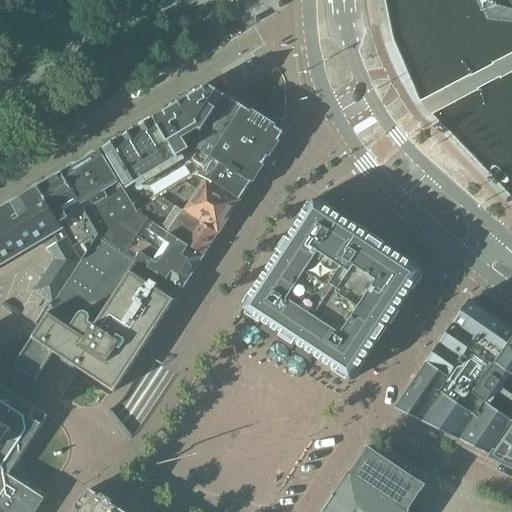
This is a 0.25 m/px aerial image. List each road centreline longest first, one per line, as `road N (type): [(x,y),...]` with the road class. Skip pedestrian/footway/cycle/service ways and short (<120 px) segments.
road 1 (residential): [(308,13),(0,191)]
road 2 (residential): [(186,330),(248,224),(336,114)]
road 3 (tertiary): [(336,114),(365,162),(468,258)]
road 4 (residential): [(468,258),(365,412)]
road 5 (tertiary): [(495,227),(430,169),(370,93)]
road 6 (residential): [(511,490),(365,412)]
